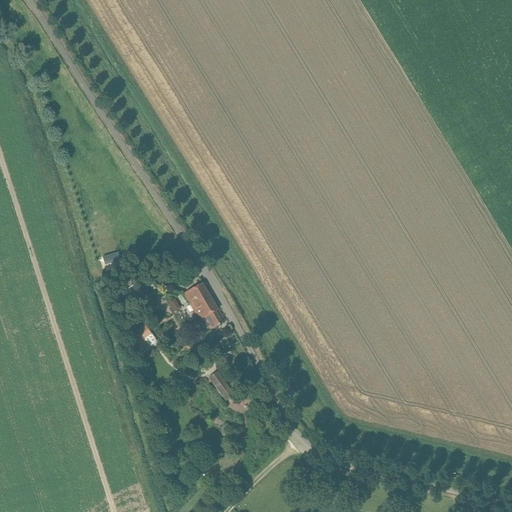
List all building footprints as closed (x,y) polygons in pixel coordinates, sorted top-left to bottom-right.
[(150,277),(145,281),(153,290),(154,289),(158,287),(153,281),(150,277)] [(218,310),(217,310),(202,283),(184,294),(199,321),(203,318),(210,330),(224,321),(218,310)] [(132,284),(124,293),(130,299),(138,290),(132,284)] [(134,332),(128,336),(139,353),(148,347),(156,341),(151,334),(151,333),(145,324),(134,332)] [(235,394),(219,372),(208,378),(226,401),(235,394)]
